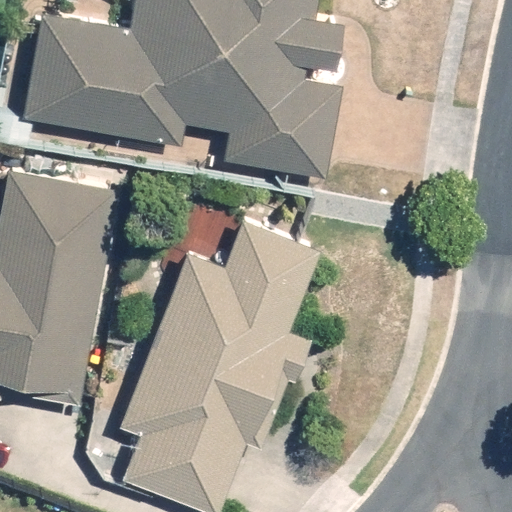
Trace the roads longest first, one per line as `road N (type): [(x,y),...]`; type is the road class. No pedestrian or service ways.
road 1 (residential): [(511,171),(484,402)]
road 2 (residential): [(397,511),(484,402)]
